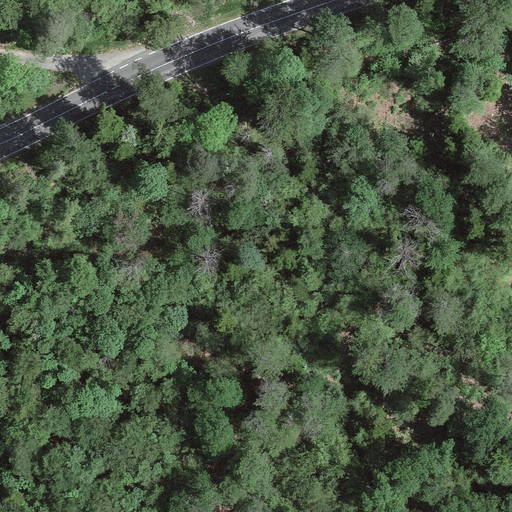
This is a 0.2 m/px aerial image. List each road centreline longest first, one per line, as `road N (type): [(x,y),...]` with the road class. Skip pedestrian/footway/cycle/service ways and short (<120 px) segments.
road 1 (primary): [(341,0),(209,46),(0,147)]
road 2 (track): [(0,55),(96,71),(117,89)]
